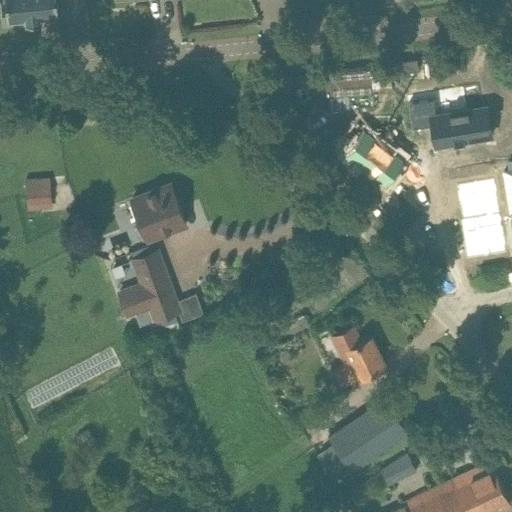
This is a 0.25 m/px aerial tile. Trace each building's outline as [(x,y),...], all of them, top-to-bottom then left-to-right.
[(6,0),(8,15),(8,19),(26,17),(26,21),(42,20),(42,16),(59,14),(57,0),(6,0)] [(372,66),(325,70),(327,95),(374,91),(372,66)] [(437,100),(411,104),(414,125),(434,122),(437,142),(493,133),(489,103),(438,112),(437,100)] [(338,132),(329,143),(356,173),(363,164),(386,183),(407,157),(364,123),(349,141),(338,132)] [(511,160),(503,162),(510,201),(511,201),(511,160)] [(495,177),(457,183),(462,217),(460,218),(467,258),(506,251),(495,177)] [(28,209),(52,207),(50,182),(26,184),(28,209)] [(186,223),(171,182),(132,197),(148,238),(186,223)] [(140,280),(116,288),(125,315),(149,306),(153,318),(177,310),(182,308),(178,296),(160,245),(131,255),(140,280)] [(335,333),(331,335),(343,360),(332,366),(342,386),(387,364),(372,334),(361,339),(353,324),(335,333)] [(339,447),(323,459),(336,478),(392,441),(408,429),(386,396),(369,407),(330,434),(335,442),(339,447)] [(306,407),(296,412),(302,422),(311,418),(306,407)] [(408,450),(395,459),(403,475),(417,469),(408,450)] [(404,500),(406,504),(388,511),(488,511),(511,502),(491,459),(465,471),(404,500)]
